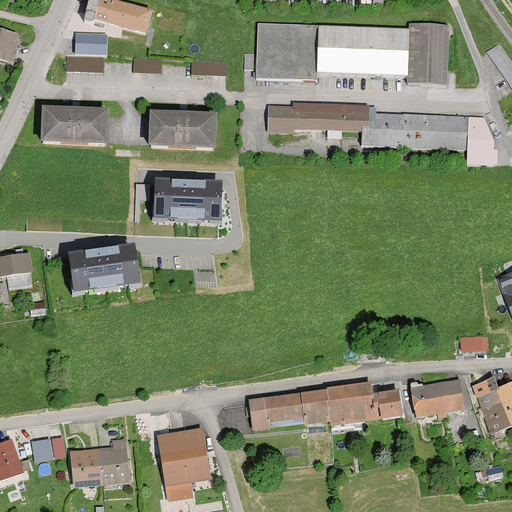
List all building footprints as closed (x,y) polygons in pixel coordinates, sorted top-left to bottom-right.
[(94,23),(146,37),(152,15),(100,1),(100,0),(90,0),(84,23),(93,25),(94,23)] [(318,29),(259,27),(258,81),(315,82),(316,75),(408,77),(407,86),(447,87),(448,29),(409,28),(409,34),(318,31),(318,29)] [(0,31),(0,62),(11,65),(18,36),(0,31)] [(511,90),(511,62),(500,45),(486,54),(511,90)] [(253,55),(245,55),(245,71),(253,71),(253,55)] [(103,58),(66,58),(66,73),(103,73),(103,58)] [(162,61),(134,61),(134,74),(162,75),(162,61)] [(226,63),(191,63),(191,77),(226,77),(226,63)] [(288,111),(268,111),(267,135),(294,135),(294,131),(362,132),(362,148),(467,150),(467,166),(497,166),(497,153),(494,153),(494,144),(483,118),(369,116),(369,106),(294,105),(288,111)] [(41,146),(108,149),(109,114),(42,111),(41,146)] [(149,151),(215,153),(216,118),(150,115),(149,151)] [(218,225),(223,225),(223,212),(219,212),(220,189),(158,186),(157,209),(153,209),(152,222),(218,225)] [(217,240),(218,225),(152,222),(28,217),(27,232),(217,240)] [(68,258),(73,297),(141,288),(136,249),(68,258)] [(0,301),(1,302),(0,293),(0,277),(32,274),(30,256),(0,258),(0,301)] [(511,275),(499,281),(511,313),(511,275)] [(462,352),(489,350),(488,337),(461,338),(462,352)] [(494,375),(472,383),(491,433),(511,424),(511,422),(499,388),(494,375)] [(330,422),(331,426),(404,416),(399,390),(372,394),(371,382),(327,388),(327,390),(330,422)] [(412,391),(417,418),(465,409),(460,382),(412,391)] [(511,383),(499,388),(511,422),(511,383)] [(305,424),(330,422),(327,390),(250,399),(252,431),(270,429),(268,422),(305,418),(305,424)] [(210,478),(201,428),(156,436),(167,500),(192,496),(190,481),(210,478)] [(51,438),(56,459),(68,456),(63,436),(51,438)] [(50,437),(32,441),(36,462),(55,458),(50,437)] [(0,442),(0,476),(1,480),(22,472),(10,438),(0,442)] [(73,488),(128,483),(124,443),(114,443),(115,452),(70,456),(73,488)] [(502,465),(488,468),(489,478),(504,475),(502,465)]
